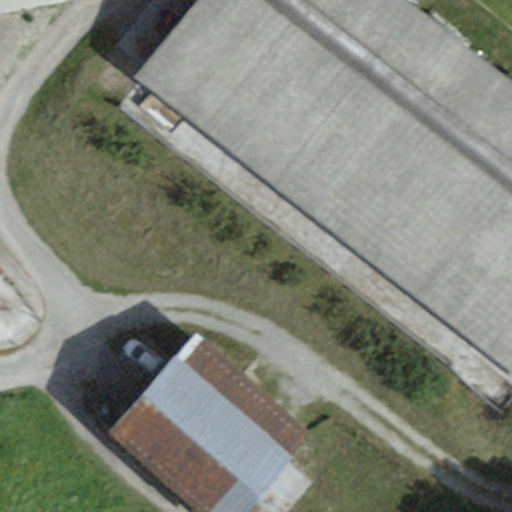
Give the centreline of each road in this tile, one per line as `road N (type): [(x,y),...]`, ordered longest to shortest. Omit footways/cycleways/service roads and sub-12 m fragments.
road 1 (track): [(0,373),(35,361),(54,340),(64,301),(0,187)]
road 2 (track): [(0,130),(17,93),(103,0)]
